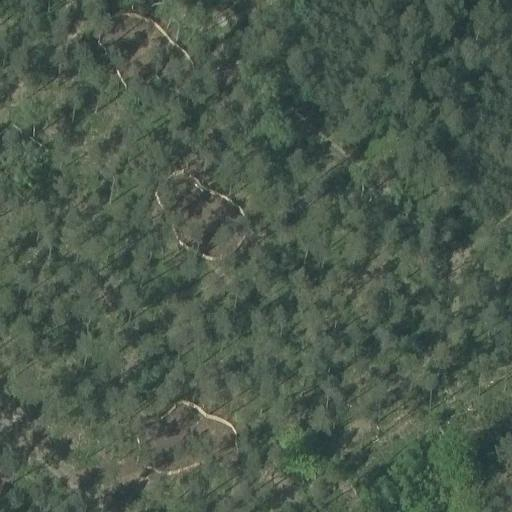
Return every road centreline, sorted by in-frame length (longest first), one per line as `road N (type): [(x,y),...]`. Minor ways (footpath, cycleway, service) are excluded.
road 1 (track): [(113,0),(511,336)]
road 2 (track): [(0,103),(78,0)]
road 3 (track): [(98,511),(0,428)]
